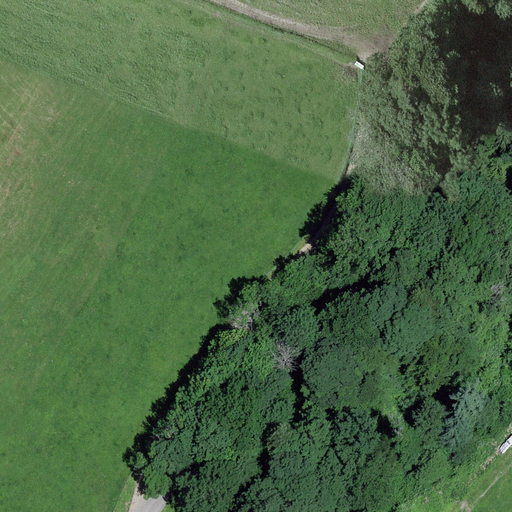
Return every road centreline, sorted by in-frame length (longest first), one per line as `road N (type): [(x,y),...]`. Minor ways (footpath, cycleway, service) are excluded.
road 1 (track): [(428,0),(383,48),(324,233),(262,291),(161,442),(141,511)]
road 2 (residential): [(146,511),(278,351),(412,250),(458,172),(511,117)]
road 3 (track): [(383,48),(252,0)]
